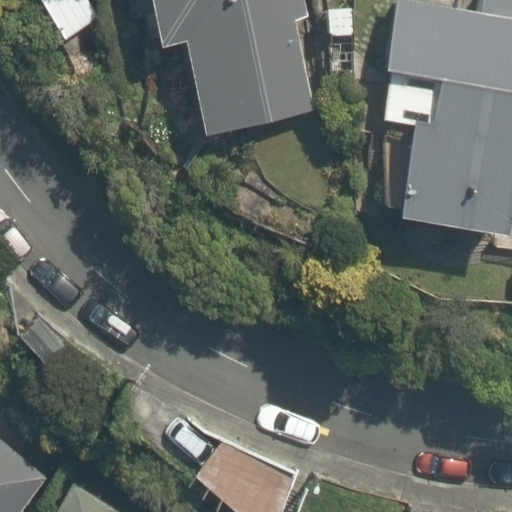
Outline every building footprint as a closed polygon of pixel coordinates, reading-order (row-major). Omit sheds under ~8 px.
[(291,22),(311,17),(306,0),(147,0),(166,69),(190,63),(215,160),(320,133),(291,22)] [(511,0),(484,0),(485,9),(511,9),(511,0)] [(511,31),(399,22),(389,148),(423,151),(415,251),(511,258),(511,31)] [(0,511),(33,511),(59,478),(0,433),(0,511)] [(216,447),(194,498),(226,511),(281,511),(294,482),(216,447)] [(50,511),(135,511),(64,481),(50,511)]
